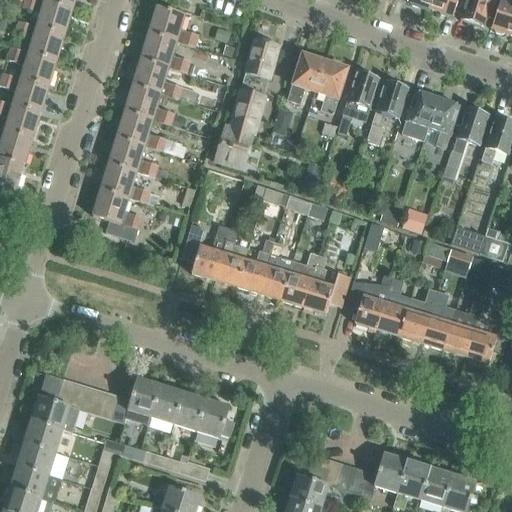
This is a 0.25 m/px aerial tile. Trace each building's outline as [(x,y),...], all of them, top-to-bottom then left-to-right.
[(36,30),(64,39),(72,13),(44,5),(29,0),(27,0),(23,12),(40,17),(36,30)] [(45,0),(44,5),(72,13),(76,0),(45,0)] [(407,0),(406,4),(429,12),(433,0),(407,0)] [(433,0),(429,12),(453,20),(459,0),(433,0)] [(467,0),(461,22),(484,29),(493,0),(491,0),(467,0)] [(491,32),(511,38),(511,6),(501,3),(491,32)] [(149,37),(178,46),(195,51),(199,39),(181,33),(186,19),(158,10),(149,37)] [(29,57),(57,65),(64,39),(36,30),(19,25),(16,38),(33,43),(29,57)] [(149,37),(141,63),(169,71),(187,77),(191,65),(173,60),(178,46),(149,37)] [(265,82),(269,83),(278,50),(269,48),(267,45),(261,43),(259,45),(255,44),(246,77),(265,82)] [(221,56),(231,59),(234,50),(224,47),(221,56)] [(21,83),(49,92),(57,65),(29,57),(11,51),(8,63),(25,68),(21,83)] [(305,93),(314,96),(325,63),(313,60),(313,62),(302,59),(287,104),(300,108),(305,93)] [(141,63),(133,89),(161,98),(194,108),(198,96),(165,86),(169,71),(141,63)] [(336,67),(325,63),(314,96),(325,99),(320,115),(333,119),(347,73),(335,70),(336,67)] [(191,68),(188,75),(195,77),(197,70),(191,68)] [(347,140),(353,122),(357,109),(369,113),(379,84),(375,83),(376,80),(367,77),(366,80),(356,76),(342,119),(336,137),(347,140)] [(13,109),(41,117),(49,92),(21,83),(3,77),(2,79),(0,86),(0,90),(17,96),(13,109)] [(243,174),(264,100),(260,99),(265,82),(246,77),(230,131),(224,130),(214,165),(243,174)] [(406,92),(402,91),(403,88),(394,85),(393,88),(385,85),(365,145),(377,149),(383,131),(381,131),(385,118),(397,122),(406,92)] [(171,129),(173,121),(174,120),(174,119),(174,118),(156,112),(161,98),(133,89),(125,116),(153,125),(170,130),(171,129)] [(422,145),(427,131),(438,99),(425,95),(423,98),(415,95),(405,124),(405,125),(401,138),(422,145)] [(451,104),(438,99),(427,131),(441,136),(436,149),(446,152),(460,110),(450,106),(451,104)] [(5,135),(33,144),(41,117),(13,109),(0,104),(0,119),(9,122),(5,135)] [(279,112),(272,135),(284,139),(290,115),(279,112)] [(484,118),(485,115),(477,112),(476,115),(466,112),(444,179),(456,183),(468,144),(478,148),(488,119),(484,118)] [(117,142),(145,150),(163,156),(167,142),(149,137),(153,125),(125,116),(117,142)] [(173,121),(171,129),(182,133),(185,123),(174,119),(174,120),(173,121)] [(482,163),(491,167),(496,153),(508,157),(511,145),(511,123),(506,122),(505,125),(496,122),(482,163)] [(333,141),(337,129),(325,125),(321,137),(333,141)] [(0,149),(0,162),(25,170),(33,144),(5,135),(0,133),(0,146),(1,147),(0,149)] [(155,181),(158,173),(159,169),(141,164),(145,150),(117,142),(109,168),(136,176),(155,182),(155,181)] [(181,149),(181,147),(167,142),(163,156),(180,161),(184,150),(181,149)] [(0,207),(13,212),(25,170),(0,162),(0,207)] [(310,167),(307,179),(319,182),(322,171),(310,167)] [(159,200),(150,197),(150,195),(132,190),(136,176),(109,168),(101,193),(129,202),(155,210),(159,200)] [(511,169),(511,171),(508,170),(502,191),(511,193),(511,169)] [(158,173),(155,181),(164,184),(167,176),(158,173)] [(415,175),(412,183),(421,185),(423,177),(415,175)] [(348,185),(331,180),(327,193),(344,198),(348,185)] [(261,202),(264,193),(256,190),(253,199),(261,202)] [(194,193),(187,191),(181,207),(189,210),(194,193)] [(135,245),(138,235),(143,221),(125,215),(129,202),(101,193),(92,220),(109,225),(106,236),(135,245)] [(266,193),(262,205),(285,211),(288,200),(266,193)] [(285,211),(306,218),(310,207),(288,200),(285,211)] [(310,207),(306,218),(324,224),(327,212),(310,207)] [(379,224),(396,230),(401,212),(384,207),(379,224)] [(408,212),(401,232),(420,238),(427,218),(408,212)] [(184,220),(163,214),(161,222),(182,228),(184,220)] [(369,227),(362,251),(376,255),(384,231),(369,227)] [(211,253),(200,250),(205,233),(191,228),(180,263),(194,267),(191,277),(214,284),(222,257),(230,233),(229,232),(220,230),(219,229),(211,253)] [(480,258),(486,240),(456,231),(450,248),(480,258)] [(230,233),(222,257),(214,284),(236,290),(244,264),(248,252),(235,248),(239,236),(230,233)] [(480,258),(503,266),(508,248),(486,240),(480,258)] [(259,255),(255,267),(244,264),(236,290),(258,297),(267,270),(274,246),(266,244),(262,256),(259,255)] [(423,260),(424,258),(427,248),(415,244),(411,256),(423,260)] [(274,246),(267,270),(258,297),(280,304),(289,277),(278,274),(282,262),(279,261),(283,249),(274,246)] [(427,248),(424,258),(446,265),(450,253),(428,246),(427,248)] [(472,262),(472,260),(450,253),(446,265),(468,272),(472,262)] [(292,265),(289,277),(280,304),(302,311),(311,284),(318,260),(310,257),(306,269),(292,265)] [(318,260),(311,284),(302,311),(325,318),(328,308),(341,311),(350,281),(337,277),(333,291),(323,288),(327,274),(324,274),(328,263),(318,260)] [(483,265),(472,262),(468,272),(468,273),(479,276),(483,265)] [(511,273),(493,268),(488,284),(511,291),(511,288),(511,273)] [(389,294),(393,282),(383,279),(379,293),(361,287),(354,309),(359,311),(354,326),(377,333),(385,307),(389,294)] [(393,282),(389,294),(385,307),(377,333),(399,340),(411,301),(400,298),(404,286),(393,282)] [(399,340),(421,347),(429,320),(437,296),(428,293),(425,306),(411,301),(399,340)] [(437,296),(429,320),(421,347),(443,353),(455,313),(445,310),(449,299),(437,295),(437,296)] [(470,318),(455,313),(443,353),(465,360),(473,334),(477,320),(481,308),(473,306),(470,318)] [(477,320),(473,334),(465,360),(488,367),(492,355),(502,358),(511,331),(500,328),(496,341),(486,338),(489,328),(486,323),(477,320)] [(137,381),(130,403),(127,414),(150,421),(160,388),(137,381)] [(74,386),(63,383),(56,405),(67,408),(74,386)] [(85,390),(74,386),(68,409),(78,412),(85,390)] [(160,388),(150,421),(173,428),(183,395),(160,388)] [(96,393),(85,390),(78,412),(79,412),(89,415),(96,393)] [(107,396),(96,393),(89,415),(101,419),(107,396)] [(183,395),(173,428),(195,435),(205,402),(183,395)] [(119,400),(107,396),(101,419),(112,422),(119,400)] [(31,423),(64,433),(72,435),(79,412),(78,412),(68,409),(67,408),(56,405),(38,399),(31,423)] [(130,403),(119,400),(112,422),(123,426),(127,414),(130,403)] [(234,426),(225,423),(229,409),(205,402),(195,435),(219,442),(220,439),(229,441),(234,426)] [(24,446),(57,456),(64,433),(31,423),(24,446)] [(114,456),(122,459),(125,448),(105,442),(103,453),(114,456)] [(16,469),(50,479),(57,456),(24,446),(16,469)] [(141,453),(125,448),(122,459),(137,464),(141,453)] [(94,484),(104,487),(114,456),(103,453),(99,469),(94,484)] [(163,460),(141,453),(137,464),(160,471),(163,460)] [(378,479),(374,490),(397,497),(407,464),(384,457),(378,479)] [(160,471),(176,476),(179,464),(163,460),(160,471)] [(321,511),(328,488),(325,487),(331,464),(320,461),(317,469),(312,467),(307,482),(296,479),(289,501),(321,511)] [(179,464),(176,476),(205,485),(210,472),(187,465),(186,467),(179,464)] [(331,464),(325,487),(328,488),(336,491),(343,468),(331,464)] [(407,464),(397,497),(392,510),(398,511),(403,511),(407,500),(419,504),(429,471),(407,464)] [(343,468),(336,491),(349,495),(356,472),(343,468)] [(16,469),(9,491),(42,502),(50,479),(16,469)] [(429,471),(419,504),(441,511),(452,478),(429,471)] [(366,475),(356,472),(349,495),(359,498),(366,475)] [(366,475),(359,498),(370,501),(373,490),(378,479),(366,475)] [(452,478),(441,511),(445,511),(466,511),(469,505),(471,496),(475,485),(452,478)] [(90,499),(99,502),(104,487),(94,484),(92,492),(90,499)] [(488,488),(485,497),(491,499),(494,490),(488,488)] [(105,505),(115,508),(120,492),(110,489),(105,505)] [(5,504),(2,511),(49,511),(51,504),(42,502),(9,491),(6,490),(2,503),(5,504)] [(169,490),(161,511),(196,511),(200,500),(169,490)] [(471,496),(469,505),(474,507),(477,498),(471,496)] [(85,511),(96,511),(99,502),(90,499),(85,511)] [(289,501),(285,511),(320,511),(321,511),(289,501)]
